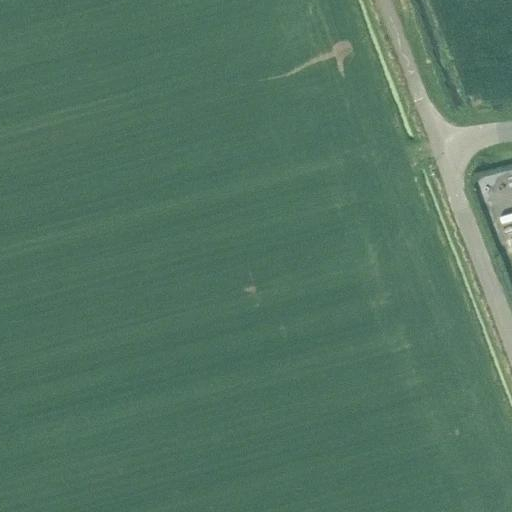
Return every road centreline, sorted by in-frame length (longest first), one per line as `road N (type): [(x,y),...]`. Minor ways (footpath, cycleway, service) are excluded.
road 1 (unclassified): [(511,338),(440,143)]
road 2 (unclassified): [(440,143),(387,0)]
